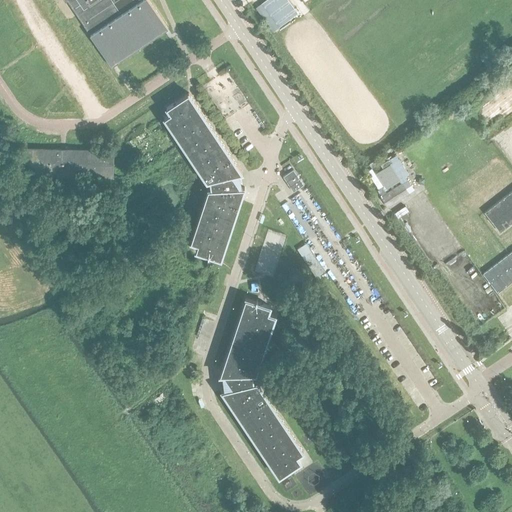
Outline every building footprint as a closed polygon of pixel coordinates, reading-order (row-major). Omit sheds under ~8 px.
[(64,0),(69,7),(71,5),(112,66),(168,28),(149,0),(64,0)] [(297,13),(287,0),(265,0),(257,7),(273,30),(297,13)] [(511,78),(480,103),(498,127),(511,116),(511,78)] [(243,173),(189,92),(166,107),(170,113),(164,117),(207,181),(211,180),(212,188),(208,189),(190,241),(198,244),(195,250),(221,259),(244,187),(240,187),(232,175),(243,173)] [(114,151),(66,149),(13,148),(12,174),(113,176),(114,151)] [(383,169),(391,163),(393,162),(390,158),(380,164),(383,169)] [(376,159),(369,164),(372,168),(378,164),(376,159)] [(386,166),(396,182),(400,179),(390,164),(386,166)] [(386,188),(396,182),(386,166),(376,173),(386,188)] [(286,171),(299,189),(305,185),(292,167),(286,171)] [(383,185),(372,168),(367,171),(378,188),(383,185)] [(408,193),(401,182),(391,189),(381,196),(388,206),(396,201),(408,193)] [(382,186),(377,190),(381,195),(386,192),(382,186)] [(511,221),(511,190),(485,212),(500,231),(511,221)] [(281,226),(270,222),(254,270),(265,274),(281,226)] [(306,242),(300,247),(337,302),(343,297),(351,292),(361,285),(362,285),(327,233),(325,230),(308,241),(306,242)] [(511,250),(483,273),(498,293),(511,281),(511,250)] [(253,382),(252,374),(256,374),(275,315),(268,312),(270,306),(245,297),(219,375),(224,375),(233,387),(221,390),(279,476),(301,461),(297,455),(303,451),(257,381),(253,382)]
